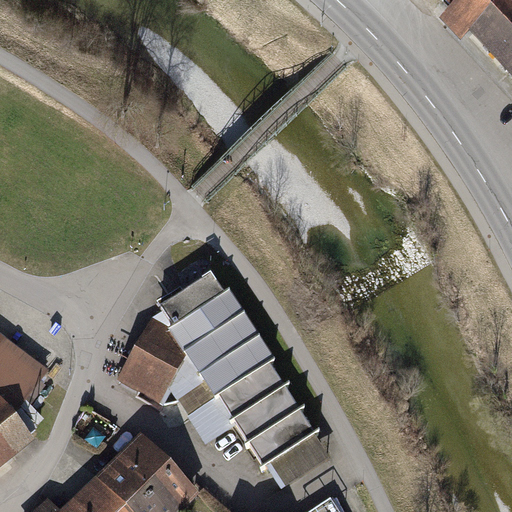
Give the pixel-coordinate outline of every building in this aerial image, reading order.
[(511,0),(442,0),(440,3),(511,72),(511,0)] [(279,494),(328,462),(209,279),(160,310),(175,334),(189,355),(279,494)] [(150,321),(116,387),(161,410),(189,355),(175,334),(150,321)] [(17,420),(50,375),(7,344),(0,352),(0,399),(1,400),(17,420)] [(0,474),(35,445),(17,420),(1,400),(0,399),(0,474)] [(95,480),(127,511),(171,467),(139,435),(95,480)] [(184,511),(200,497),(171,467),(127,511),(184,511)] [(127,511),(95,480),(62,511),(127,511)]
